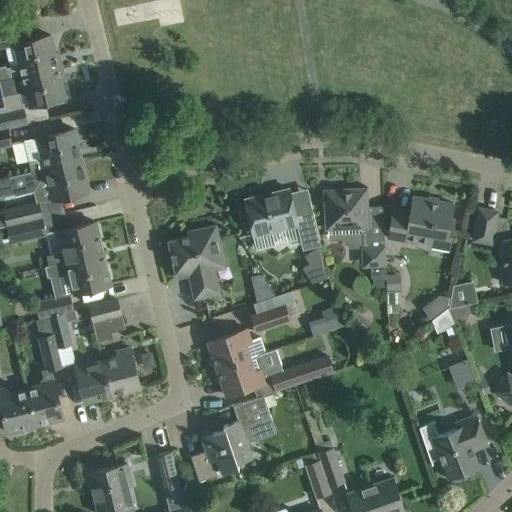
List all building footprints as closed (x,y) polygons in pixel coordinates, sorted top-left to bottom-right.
[(4,30),(0,30),(0,47),(8,46),(4,30)] [(0,79),(7,78),(8,79),(61,66),(58,53),(55,53),(51,35),(14,44),(19,65),(6,68),(6,65),(0,66),(0,79)] [(61,66),(8,79),(10,88),(25,85),(30,106),(65,97),(61,79),(64,78),(61,66)] [(0,112),(0,129),(7,128),(28,123),(24,106),(0,112)] [(0,145),(11,143),(7,128),(0,129),(0,145)] [(0,178),(81,160),(74,128),(24,140),(31,171),(0,178)] [(81,160),(0,178),(0,197),(13,194),(15,196),(34,191),(40,180),(48,179),(53,199),(88,191),(81,160)] [(320,245),(307,189),(290,193),(289,188),(244,199),(254,240),(252,244),(253,247),(256,249),(275,245),(271,230),(298,224),(303,249),(320,245)] [(330,203),(325,208),(326,228),(328,228),(362,226),(363,247),(363,259),(370,265),(371,277),(386,276),(383,225),(382,205),(362,206),(361,188),(329,190),(330,203)] [(410,211),(393,208),(388,237),(417,243),(419,233),(450,239),(454,219),(450,218),(453,203),(413,195),(410,211)] [(0,211),(0,226),(42,216),(38,201),(2,210),(2,211),(0,211)] [(511,281),(511,237),(507,218),(496,215),(497,211),(479,208),(473,239),(491,243),(492,240),(498,242),(502,263),(499,263),(504,283),(511,281)] [(8,226),(12,242),(46,234),(42,218),(8,226)] [(45,266),(45,268),(103,253),(96,222),(59,230),(64,251),(46,255),(48,265),(45,266)] [(223,257),(220,244),(216,225),(195,229),(196,234),(168,241),(176,278),(189,275),(194,299),(220,293),(215,269),(219,268),(221,265),(223,261),(223,257)] [(103,253),(45,268),(47,277),(69,272),(74,293),(110,284),(103,253)] [(309,263),(302,267),(312,282),(327,277),(322,255),(309,263)] [(270,284),(256,288),(258,299),(274,295),(276,294),(270,284)] [(256,331),(299,316),(290,290),(253,303),(257,314),(251,315),(256,331)] [(35,302),(38,316),(74,308),(70,293),(35,302)] [(117,299),(98,304),(88,306),(97,341),(112,337),(111,332),(125,328),(117,299)] [(336,302),(320,307),(322,313),(327,327),(343,322),(336,302)] [(469,303),(448,307),(455,325),(464,322),(470,310),(469,303)] [(447,306),(432,318),(437,332),(446,329),(454,325),(447,306)] [(54,334),(57,347),(72,343),(64,312),(49,316),(54,334)] [(348,327),(345,330),(356,339),(358,336),(359,337),(368,327),(355,316),(346,326),(348,327)] [(507,325),(489,329),(494,351),(511,348),(511,350),(511,374),(507,372),(493,391),(506,400),(511,404),(511,322),(506,323),(507,325)] [(0,329),(2,337),(13,334),(11,326),(0,328),(0,329)] [(265,351),(260,336),(251,339),(247,328),(207,342),(216,368),(260,353),(265,351)] [(57,347),(54,334),(40,338),(47,367),(48,369),(51,368),(62,365),(57,347)] [(118,356),(102,360),(111,395),(140,387),(130,347),(116,351),(118,356)] [(265,381),(261,369),(265,368),(260,353),(216,368),(225,395),(265,381)] [(328,354),(304,362),(271,374),(277,388),(334,369),(328,354)] [(467,355),(448,361),(456,385),(475,378),(467,355)] [(111,395),(102,360),(88,364),(87,359),(74,362),(79,382),(84,402),(111,395)] [(43,378),(40,379),(41,384),(27,388),(36,425),(64,418),(51,368),(48,369),(47,367),(41,369),(43,378)] [(36,425),(27,388),(12,392),(10,387),(0,389),(0,403),(7,432),(36,425)] [(263,395),(257,397),(239,403),(244,418),(223,425),(224,429),(202,436),(206,450),(190,455),(199,480),(218,474),(216,470),(221,468),(223,473),(239,467),(237,463),(251,458),(246,442),(262,437),(256,421),(271,416),(263,395)] [(455,428),(438,434),(433,421),(419,427),(431,461),(440,457),(449,478),(479,466),(471,445),(486,439),(479,420),(476,413),(453,423),(455,428)] [(323,442),(315,445),(320,459),(329,486),(344,480),(330,440),(323,442)] [(171,451),(155,455),(163,488),(165,487),(171,509),(184,505),(171,451)] [(329,486),(320,459),(304,464),(316,497),(331,492),(329,486)] [(98,511),(107,511),(112,511),(133,511),(127,486),(132,485),(127,462),(85,472),(89,489),(92,488),(98,511)] [(403,511),(405,511),(393,477),(347,492),(353,511),(403,511)]
